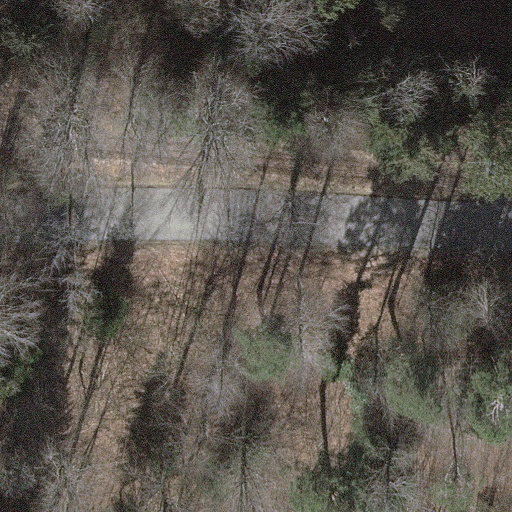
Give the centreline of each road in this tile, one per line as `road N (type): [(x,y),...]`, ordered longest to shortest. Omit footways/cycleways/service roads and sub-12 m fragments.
road 1 (track): [(0,120),(459,183),(511,217)]
road 2 (tertiary): [(511,234),(108,210),(0,223)]
